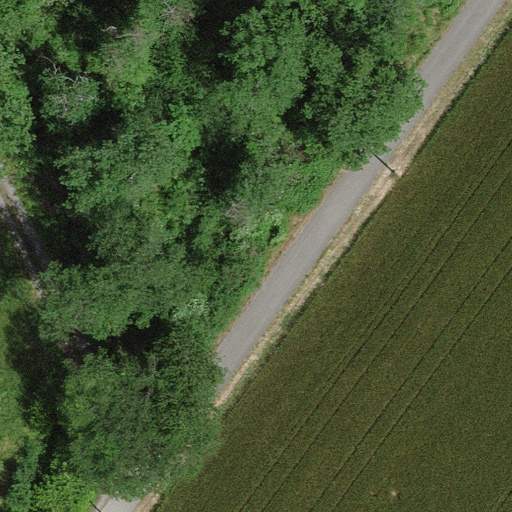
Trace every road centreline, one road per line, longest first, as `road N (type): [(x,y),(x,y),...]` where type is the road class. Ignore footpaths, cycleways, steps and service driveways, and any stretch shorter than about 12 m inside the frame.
road 1 (track): [(493,0),(114,511)]
road 2 (track): [(137,481),(0,192)]
